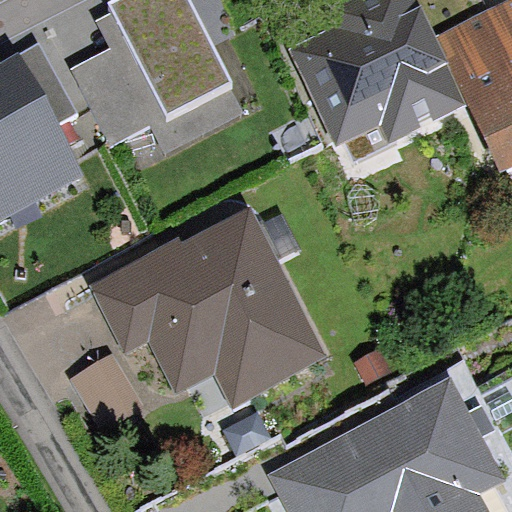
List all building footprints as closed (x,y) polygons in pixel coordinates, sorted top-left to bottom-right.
[(185,0),(135,0),(108,14),(111,18),(96,26),(110,53),(71,73),(111,151),(151,131),(166,160),(247,118),(185,0)] [(436,45),(413,0),(364,0),(327,18),(335,35),(290,57),(337,155),(381,134),(390,153),(469,116),(436,45)] [(480,0),(413,0),(436,45),(490,20),(480,0)] [(511,9),(490,20),(436,45),(469,116),(502,185),(511,179),(511,9)] [(47,111),(69,99),(41,50),(20,62),(47,111)] [(47,111),(20,62),(0,73),(0,226),(85,179),(57,130),(79,118),(69,99),(47,111)] [(180,246),(90,293),(126,362),(151,349),(177,401),(218,380),(235,414),(328,366),(251,216),(183,252),(180,246)] [(381,353),(356,367),(368,389),(393,376),(381,353)] [(114,358),(71,383),(104,437),(146,412),(114,358)] [(453,381),(268,479),(285,511),(489,511),(484,501),(510,487),(453,381)]
